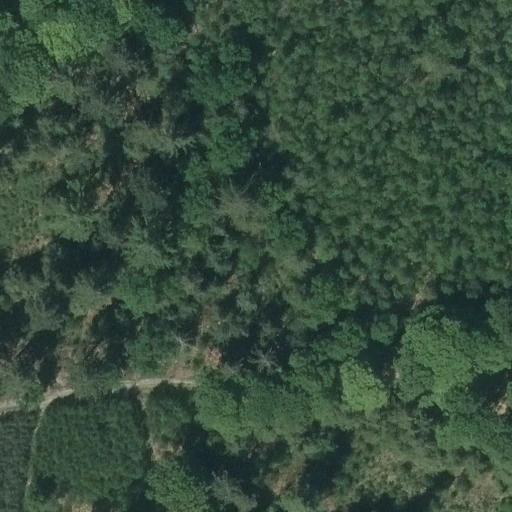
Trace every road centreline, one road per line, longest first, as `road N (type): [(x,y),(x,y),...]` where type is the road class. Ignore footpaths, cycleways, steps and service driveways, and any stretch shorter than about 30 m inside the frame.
road 1 (track): [(378,358),(147,0)]
road 2 (track): [(378,358),(255,384),(91,389),(0,409)]
road 3 (track): [(511,434),(441,407),(378,358)]
road 4 (track): [(511,301),(378,358)]
road 5 (unknown): [(0,68),(127,0)]
road 6 (track): [(164,511),(133,387)]
